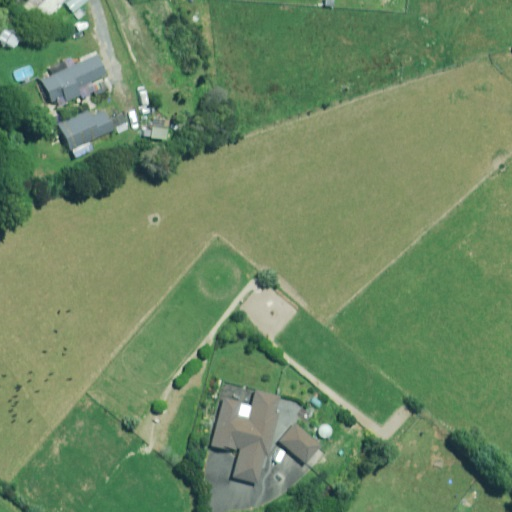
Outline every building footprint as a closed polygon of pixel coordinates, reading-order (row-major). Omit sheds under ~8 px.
[(38,5),(31,0),(24,0),(19,7),(29,15),(38,5)] [(63,0),(44,0),(36,10),(46,19),(63,0)] [(88,1),(87,0),(70,0),(66,4),(73,13),(88,1)] [(104,76),(96,56),(40,81),(50,103),(62,98),(64,103),(79,96),(76,89),(104,76)] [(112,131),(102,110),(88,117),(86,112),(57,126),(73,160),(92,151),(88,142),(112,131)] [(258,485),(265,458),(267,458),(278,414),(275,413),(279,398),(255,392),(248,420),(237,417),(241,403),(223,399),(211,446),(238,453),(232,479),(258,485)] [(321,446),(295,424),(279,443),(305,465),(321,446)] [(328,439),(329,439),(330,438),(331,438),(332,437),(333,436),(333,434),(334,433),(334,432),(334,430),(333,429),(333,428),(332,427),(331,426),(330,425),(329,425),(327,424),(326,424),(325,425),(323,425),(322,426),(321,426),(320,427),(319,428),(319,430),(319,431),(319,432),(319,434),(319,435),(320,436),(321,437),(322,438),(323,439),(324,439),(325,440),(327,440),(328,439)] [(340,439),(335,434),(322,449),(327,454),(340,439)]
